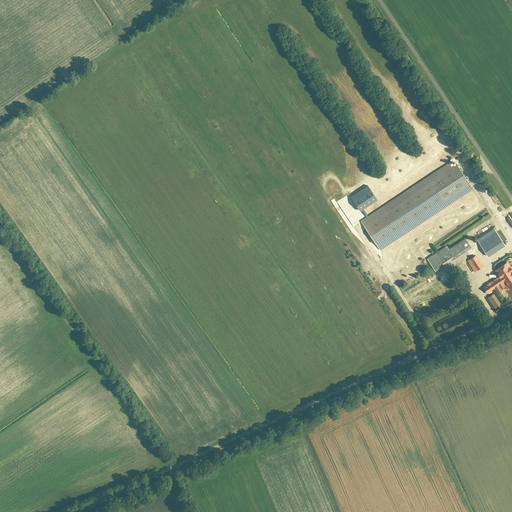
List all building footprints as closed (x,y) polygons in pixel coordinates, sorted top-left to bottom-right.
[(473,191),(453,160),(360,221),(380,251),(473,191)] [(476,239),(487,257),(505,246),(494,228),(476,239)] [(444,266),(470,248),(464,239),(449,249),(447,246),(435,254),(444,266)] [(474,273),(482,268),(475,257),(467,262),(474,273)] [(507,288),(508,290),(511,288),(511,272),(506,264),(494,271),(498,277),(490,282),(482,287),(487,295),(495,290),(497,294),(507,288)]
